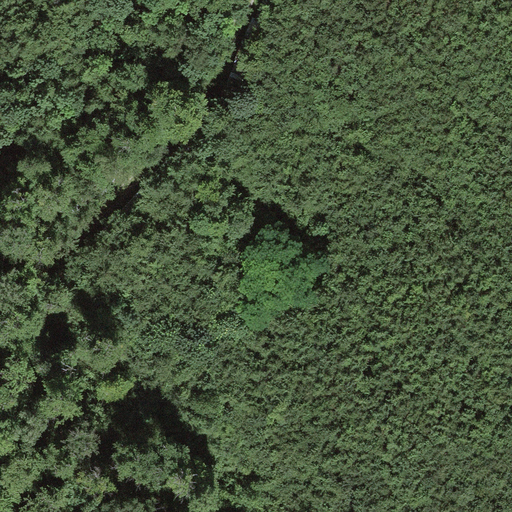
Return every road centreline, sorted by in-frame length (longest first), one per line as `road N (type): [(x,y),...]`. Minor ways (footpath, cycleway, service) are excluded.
road 1 (track): [(247,0),(193,116),(129,198),(0,310)]
road 2 (track): [(185,126),(214,136),(249,134),(340,122),(447,92),(511,142)]
road 3 (track): [(340,122),(416,162),(468,242),(511,290)]
